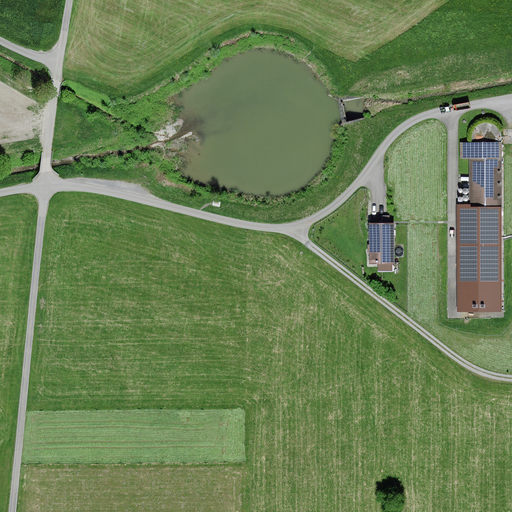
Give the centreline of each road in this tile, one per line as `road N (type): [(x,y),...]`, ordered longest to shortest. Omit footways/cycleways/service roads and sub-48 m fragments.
road 1 (residential): [(511,98),(413,120),(347,194),(288,228),(229,225),(158,200),(70,184),(0,192)]
road 2 (track): [(59,67),(12,511)]
road 3 (track): [(288,228),(467,365),(511,379)]
